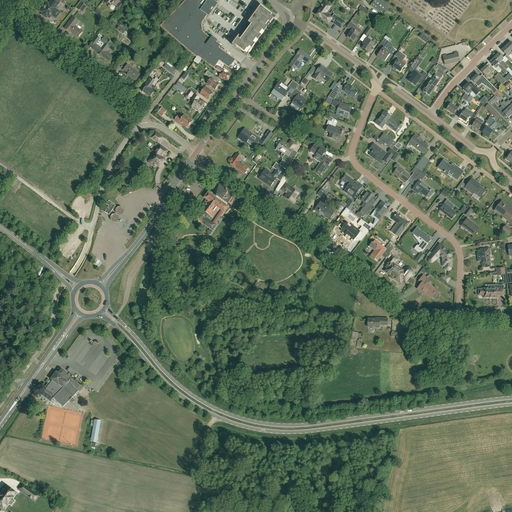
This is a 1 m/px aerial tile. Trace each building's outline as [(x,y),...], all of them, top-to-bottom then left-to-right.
[(42,15),(46,18),(47,17),(49,18),(51,15),(56,19),(60,13),(54,9),(60,2),(57,0),(50,0),(52,1),(49,4),(47,3),(40,12),(43,13),(42,15)] [(186,0),(160,26),(192,54),(206,35),(204,33),(202,31),(202,25),(202,23),(203,21),(207,15),(201,11),(208,0),(186,0)] [(211,10),(213,8),(214,9),(218,4),(216,3),(218,0),(208,0),(201,11),(207,15),(209,16),(212,11),(211,10)] [(380,14),(388,6),(380,0),(374,0),(370,6),(380,14)] [(316,15),(319,17),(325,21),(328,23),(330,20),(334,22),(333,23),(341,28),(345,23),(337,17),(335,20),(331,18),(326,13),(329,9),(331,5),(325,1),(321,6),(322,7),(316,15)] [(83,14),(88,7),(84,5),(81,2),(76,8),(79,10),(83,14)] [(362,6),(359,10),(367,16),(369,12),(362,6)] [(238,38),(233,45),(236,47),(244,53),(246,51),(248,53),(270,24),(273,19),(275,17),(272,15),(264,9),(260,7),(249,23),(252,25),(249,28),(247,32),(246,32),(243,36),(241,40),(238,38)] [(97,9),(94,12),(99,17),(103,13),(97,9)] [(67,31),(70,33),(71,32),(78,38),(82,32),(75,26),(79,22),(73,17),(64,29),(67,31)] [(347,37),(353,42),(356,38),(359,34),(358,34),(361,30),(350,23),(346,28),(351,31),(347,37)] [(116,29),(123,34),(126,31),(119,26),(116,29)] [(430,40),(422,33),(419,38),(427,44),(430,40)] [(206,35),(192,54),(197,58),(198,57),(202,60),(214,68),(219,61),(224,65),(229,68),(231,66),(236,60),(219,48),(220,46),(221,46),(216,42),(217,40),(212,37),(211,38),(209,37),(206,35)] [(102,57),(102,56),(109,61),(112,57),(106,52),(109,48),(113,51),(117,47),(112,43),(108,40),(104,37),(102,40),(100,39),(97,36),(93,42),(92,42),(89,46),(92,49),(98,53),(97,53),(102,57)] [(363,44),(364,46),(363,48),(368,52),(374,44),(373,44),(375,41),(373,39),(371,42),(367,39),(364,43),(363,44)] [(389,47),(390,48),(392,45),(389,43),(384,39),(378,46),(382,49),(383,48),(387,51),(389,47)] [(505,57),(506,58),(508,60),(511,63),(511,62),(511,52),(511,51),(506,46),(504,48),(503,47),(501,49),(502,50),(501,51),(506,55),(505,57)] [(382,49),(379,53),(377,56),(378,56),(377,57),(380,59),(381,59),(385,61),(390,54),(391,55),(391,54),(394,50),(390,48),(389,47),(387,51),(383,48),(382,49)] [(295,70),(302,59),(306,62),(309,64),(312,59),(309,57),(300,50),(299,51),(294,58),(289,66),(295,70)] [(396,70),(400,72),(403,68),(405,64),(401,61),(405,56),(398,51),(394,56),(398,59),(395,64),(393,67),(393,68),(393,69),(396,71),(396,70)] [(454,53),(454,55),(446,57),(446,55),(443,56),(445,65),(460,61),(457,52),(454,53)] [(503,62),(501,60),(503,58),(498,53),(494,58),(506,70),(508,68),(506,66),(507,66),(505,63),(503,61),(503,62)] [(418,57),(411,67),(408,70),(412,73),(413,72),(415,70),(416,70),(422,61),(418,57)] [(507,71),(506,70),(494,58),(489,63),(492,66),(494,68),(494,67),(496,69),(498,67),(501,71),(504,74),(507,71)] [(222,68),(224,65),(219,61),(214,68),(217,71),(221,74),(219,76),(226,81),(227,81),(228,81),(229,79),(229,78),(231,75),(227,73),(228,72),(222,68)] [(125,63),(122,67),(127,71),(125,73),(129,76),(132,79),(136,82),(141,75),(125,63)] [(172,68),(166,64),(164,67),(169,72),(173,75),(177,70),(173,67),(172,68)] [(444,73),(446,70),(438,64),(436,67),(439,69),(444,73)] [(319,68),(316,73),(315,73),(316,74),(313,78),(318,81),(320,78),(319,78),(320,77),(328,82),(333,75),(325,70),(323,68),(324,67),(321,65),(319,68)] [(316,73),(319,68),(316,66),(315,68),(312,66),(305,77),(307,78),(310,75),(311,75),(311,74),(312,74),(314,72),(315,73),(316,73)] [(480,71),(484,75),(487,78),(495,70),(492,67),(489,69),(486,66),(483,68),(480,71)] [(412,76),(409,81),(415,86),(417,82),(421,85),(428,75),(424,72),(422,75),(416,70),(415,70),(413,72),(412,73),(411,75),(412,76)] [(219,85),(219,84),(216,81),(218,79),(214,76),(208,71),(206,74),(209,78),(211,79),(207,84),(215,90),(219,85)] [(184,81),(189,74),(186,72),(181,78),(184,81)] [(474,76),(471,78),(472,79),(471,79),(472,80),(471,81),(475,84),(475,83),(478,87),(482,83),(491,90),(493,87),(485,78),(483,79),(481,76),(480,77),(477,74),(476,75),(474,77),(474,76)] [(499,74),(495,78),(500,83),(502,85),(506,82),(503,79),(499,74)] [(511,76),(509,74),(503,79),(506,82),(507,83),(510,80),(511,77),(511,76)] [(433,91),(434,88),(439,81),(433,77),(429,84),(428,84),(423,92),(427,94),(429,96),(433,91)] [(152,85),(153,86),(158,80),(156,78),(154,81),(151,78),(143,88),(145,89),(143,92),(150,97),(155,91),(150,87),(152,85)] [(292,95),(296,89),(290,85),(288,88),(283,84),(280,82),(271,93),(279,99),(280,100),(282,101),(288,92),(292,95)] [(338,84),(334,89),(339,93),(340,94),(343,91),(353,98),(358,92),(351,87),(350,86),(347,84),(344,82),(341,86),(338,84)] [(467,93),(469,94),(470,94),(473,92),(476,95),(480,91),(475,86),(472,84),(471,86),(468,83),(467,84),(465,83),(461,87),(467,93)] [(192,106),(196,109),(196,110),(197,111),(198,111),(199,111),(200,111),(204,105),(198,100),(199,98),(196,96),(194,94),(188,90),(183,86),(180,90),(186,94),(186,95),(185,96),(185,97),(186,98),(187,99),(188,99),(189,99),(190,99),(191,98),(190,100),(192,101),(190,104),(192,106)] [(211,98),(210,97),(212,94),(211,92),(212,91),(206,87),(205,88),(202,86),(200,89),(203,91),(200,94),(209,100),(211,98)] [(300,93),(296,89),(292,95),(296,97),(295,100),(292,103),(301,109),(307,101),(300,96),(302,94),(300,93)] [(328,98),(334,100),(339,93),(334,89),(328,98)] [(498,91),(495,94),(500,99),(504,96),(499,91),(498,91)] [(495,96),(489,102),(492,107),(495,104),(499,100),(495,96)] [(485,97),(480,102),(481,104),(483,106),(487,102),(488,101),(489,101),(485,97)] [(343,107),(344,103),(334,100),(332,105),(338,110),(337,113),(340,114),(340,115),(347,119),(350,112),(351,110),(349,109),(343,107)] [(504,102),(502,103),(511,113),(511,104),(510,102),(509,101),(506,103),(504,102)] [(508,118),(511,114),(511,113),(502,103),(500,105),(502,107),(500,109),(495,104),(492,107),(504,118),(506,116),(508,118)] [(458,105),(456,108),(450,104),(446,110),(454,115),(457,110),(458,111),(461,107),(458,105)] [(492,107),(488,104),(485,107),(491,114),(494,110),(492,107)] [(166,111),(162,108),(157,113),(162,117),(164,114),(166,111)] [(472,119),(474,115),(465,109),(459,118),(466,122),(469,117),(472,119)] [(501,117),(500,116),(494,110),(491,114),(498,121),(501,117)] [(338,121),(339,117),(327,112),(325,116),(332,119),(338,121)] [(382,129),(385,124),(397,133),(402,127),(400,125),(397,123),(397,124),(390,118),(391,117),(386,113),(384,112),(379,118),(375,123),(382,129)] [(476,121),(472,126),(478,130),(479,129),(484,121),(477,117),(478,114),(476,113),(474,115),(472,119),(475,120),(476,121)] [(174,120),(177,122),(181,125),(182,123),(184,125),(188,128),(192,122),(186,117),(183,115),(181,114),(179,116),(178,115),(174,120)] [(489,117),(481,131),(483,132),(482,133),(486,135),(485,136),(489,139),(492,135),(491,134),(492,131),(491,130),(494,127),(495,127),(497,125),(489,117)] [(326,125),(328,126),(328,125),(335,128),(338,121),(332,119),(331,122),(328,121),(326,125)] [(335,128),(328,125),(328,126),(326,132),(330,133),(329,138),(335,140),(335,138),(339,139),(341,136),(343,130),(339,128),(339,129),(335,128)] [(254,149),(260,140),(257,138),(245,129),(238,138),(249,146),(249,147),(249,148),(250,148),(251,149),(252,149),(253,149),(254,149)] [(263,148),(273,134),(269,131),(262,141),(259,145),(263,148)] [(155,141),(159,143),(163,138),(156,133),(152,138),(155,141)] [(418,139),(419,138),(415,135),(409,143),(423,154),(428,146),(418,139)] [(282,167),(287,171),(291,164),(294,160),(289,156),(293,150),(297,145),(294,143),(291,147),(289,146),(282,141),(279,140),(278,140),(276,143),(276,144),(278,146),(276,148),(283,153),(285,155),(282,158),(282,159),(282,160),(283,161),(285,162),(282,167)] [(396,143),(392,140),(387,146),(392,149),(394,147),(396,143)] [(396,143),(394,147),(399,150),(402,146),(398,142),(396,143)] [(319,149),(320,147),(315,144),(312,149),(310,152),(315,156),(314,157),(321,162),(315,170),(320,174),(326,166),(327,167),(331,161),(323,155),(324,153),(319,149)] [(387,154),(381,150),(374,144),(372,146),(369,151),(371,153),(370,155),(380,163),(382,161),(387,154)] [(161,146),(149,162),(156,167),(158,165),(160,167),(164,161),(163,160),(165,157),(164,157),(168,152),(161,146)] [(390,149),(387,153),(392,157),(395,153),(390,149)] [(298,153),(293,150),(289,156),(294,160),(298,153)] [(396,162),(401,156),(397,153),(392,159),(396,162)] [(240,154),(239,156),(236,154),(233,159),(232,159),(231,159),(230,159),(229,159),(229,160),(229,161),(229,162),(229,163),(230,163),(229,164),(235,168),(235,167),(241,171),(244,173),(248,168),(243,165),(241,163),(241,164),(238,163),(241,159),(245,162),(246,159),(240,154)] [(452,165),(451,167),(444,161),(438,168),(447,175),(448,174),(457,180),(463,172),(458,168),(457,169),(452,165)] [(286,173),(287,171),(282,167),(276,162),(272,167),(276,170),(280,173),(276,178),(277,179),(281,182),(284,176),(286,173)] [(393,168),(396,170),(393,173),(398,177),(399,176),(405,181),(406,182),(409,177),(410,176),(404,171),(399,167),(400,166),(397,163),(393,168)] [(418,163),(416,167),(417,168),(421,171),(422,172),(425,167),(421,164),(420,165),(418,163)] [(413,173),(411,177),(414,179),(415,178),(416,176),(417,176),(421,171),(417,168),(416,169),(413,173)] [(280,173),(276,170),(272,175),(265,170),(258,179),(263,182),(263,181),(270,187),(277,179),(276,178),(280,173)] [(416,176),(415,178),(419,181),(420,179),(422,181),(425,177),(426,175),(422,172),(421,171),(417,176),(416,176)] [(342,180),(348,185),(344,191),(351,197),(353,198),(362,186),(358,184),(346,175),(342,180)] [(288,179),(284,176),(281,182),(275,191),(278,193),(281,189),(288,179)] [(474,193),(480,198),(485,191),(476,184),(477,183),(472,179),(466,186),(465,188),(472,194),(474,194),(474,193)] [(418,183),(413,189),(416,191),(417,189),(420,192),(426,196),(429,198),(435,192),(432,189),(431,190),(419,181),(418,183)] [(231,206),(237,197),(219,184),(212,195),(208,193),(205,198),(207,200),(203,204),(205,206),(202,210),(200,208),(199,207),(197,209),(196,211),(199,213),(195,218),(202,223),(212,230),(215,225),(208,220),(211,216),(213,217),(219,208),(225,212),(228,207),(227,206),(228,204),(231,206)] [(298,193),(296,191),(292,188),(292,189),(286,184),(282,190),(284,191),(285,191),(289,194),(286,198),(294,203),(296,200),(294,199),(298,193)] [(454,192),(452,194),(456,197),(457,195),(462,189),(458,186),(454,192)] [(444,190),(438,198),(442,202),(445,198),(448,194),(444,190)] [(366,204),(359,213),(364,216),(373,205),(376,200),(375,201),(375,200),(372,198),(372,197),(374,195),(370,192),(368,194),(366,192),(363,197),(362,198),(360,200),(361,200),(366,204)] [(336,212),(328,206),(330,203),(323,198),(314,210),(319,213),(321,211),(325,214),(331,218),(336,212)] [(352,206),(355,203),(351,200),(349,199),(345,204),(347,205),(345,207),(346,208),(349,210),(352,206)] [(454,206),(454,205),(447,200),(446,202),(440,210),(445,214),(452,219),(456,213),(452,209),(454,206)] [(109,206),(105,212),(109,215),(115,206),(109,201),(106,204),(108,205),(109,206)] [(384,207),(384,206),(385,204),(382,201),(377,208),(372,215),(379,220),(384,214),(387,210),(387,209),(384,207)] [(505,214),(503,217),(509,221),(507,223),(511,226),(511,224),(511,218),(511,217),(511,210),(511,209),(502,201),(497,208),(505,214)] [(468,207),(463,214),(468,218),(473,211),(468,207)] [(397,224),(391,232),(397,236),(403,228),(403,229),(408,222),(405,220),(406,220),(400,215),(400,216),(397,214),(395,216),(395,215),(394,216),(395,216),(392,220),(397,224)] [(470,233),(473,235),(479,227),(467,218),(461,226),(470,233)] [(358,230),(353,226),(354,225),(349,221),(347,224),(342,230),(347,233),(345,236),(350,240),(355,235),(358,237),(362,233),(358,230)] [(366,236),(372,228),(371,227),(364,222),(358,230),(362,233),(366,236)] [(417,227),(412,234),(418,238),(419,237),(423,240),(418,246),(418,245),(417,246),(414,249),(419,253),(421,251),(422,252),(428,244),(428,243),(428,242),(429,243),(431,240),(427,237),(427,235),(423,232),(420,230),(417,227)] [(508,238),(511,232),(505,227),(501,232),(508,238)] [(97,245),(96,245),(98,247),(106,236),(103,234),(101,237),(99,236),(94,243),(97,245)] [(390,253),(394,248),(389,244),(385,248),(375,240),(372,243),(370,246),(376,250),(371,256),(375,259),(377,261),(382,256),(386,250),(390,253)] [(430,258),(429,259),(429,261),(430,262),(431,262),(432,262),(433,261),(439,255),(442,258),(443,261),(444,265),(446,265),(445,267),(445,268),(446,269),(447,270),(448,270),(449,270),(450,269),(451,268),(451,267),(451,262),(450,262),(451,257),(451,256),(451,255),(451,254),(450,253),(449,253),(447,252),(447,251),(440,245),(430,258)] [(480,253),(477,253),(478,262),(481,261),(482,262),(483,267),(490,266),(489,255),(490,255),(490,249),(482,250),(480,250),(480,253)] [(386,250),(382,256),(386,259),(386,258),(390,253),(386,250)] [(426,257),(421,254),(415,261),(420,264),(426,257)] [(404,270),(404,271),(402,271),(393,264),(397,260),(392,256),(389,260),(387,263),(387,264),(385,267),(387,268),(385,270),(385,272),(390,275),(390,277),(391,278),(392,278),(393,279),(394,279),(400,283),(402,280),(405,282),(406,281),(410,284),(413,280),(411,279),(413,276),(411,275),(412,274),(412,273),(412,272),(412,271),(411,270),(411,269),(410,269),(409,268),(408,268),(407,268),(406,268),(406,269),(405,269),(404,270)] [(424,267),(420,272),(424,275),(425,273),(428,276),(431,272),(424,267)] [(421,292),(422,290),(426,294),(432,298),(437,292),(424,281),(426,278),(423,276),(418,282),(421,284),(418,289),(421,292)] [(493,287),(493,289),(484,289),(478,289),(478,295),(484,295),(484,299),(498,299),(498,296),(504,296),(504,286),(497,286),(497,287),(493,287)] [(387,319),(375,319),(375,320),(368,319),(368,327),(379,328),(379,325),(387,325),(387,319)] [(79,339),(74,337),(70,348),(75,350),(79,339)] [(84,387),(77,383),(78,380),(76,379),(74,381),(71,379),(71,378),(66,374),(67,374),(60,369),(57,373),(56,372),(51,380),(52,381),(51,382),(46,389),(46,391),(54,397),(53,398),(62,407),(78,391),(80,393),(84,387)] [(91,442),(92,442),(91,446),(96,447),(97,443),(98,443),(101,421),(95,420),(91,442)] [(13,497),(15,495),(15,494),(15,493),(5,485),(0,491),(0,492),(0,506),(1,507),(3,509),(8,503),(9,503),(11,500),(11,499),(12,497),(13,497)] [(26,488),(23,485),(20,490),(22,492),(23,492),(24,493),(26,494),(28,496),(31,499),(32,498),(35,494),(27,487),(26,488)]
